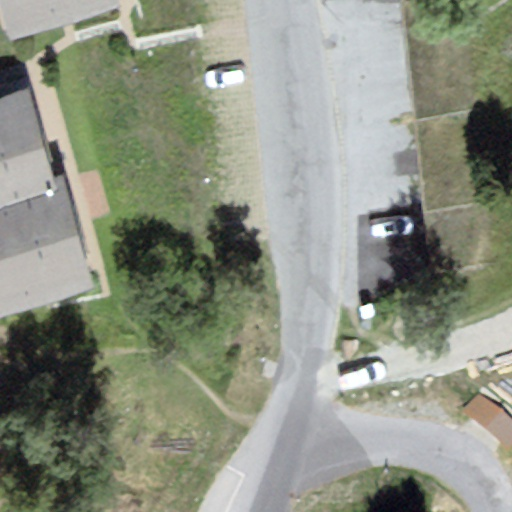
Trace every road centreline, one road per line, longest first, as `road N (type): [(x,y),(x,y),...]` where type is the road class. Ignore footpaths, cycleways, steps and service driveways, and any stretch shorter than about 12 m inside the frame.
road 1 (tertiary): [(281,0),(303,209),(292,467)]
road 2 (residential): [(292,467),(367,443),(462,455),(493,511)]
